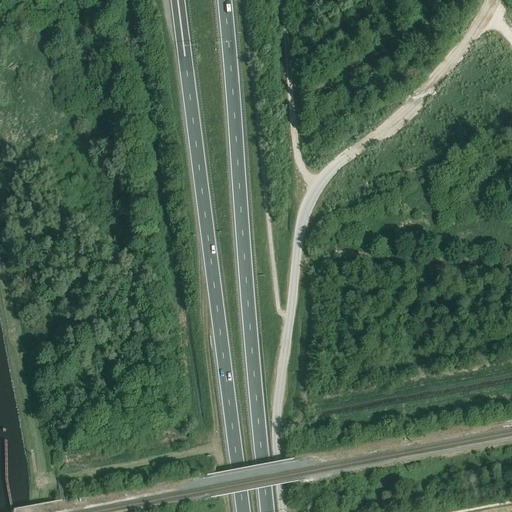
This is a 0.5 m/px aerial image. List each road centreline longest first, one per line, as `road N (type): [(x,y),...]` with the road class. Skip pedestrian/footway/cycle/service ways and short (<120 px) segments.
road 1 (unclassified): [(282,511),(275,418),(307,204),(336,163),(425,91),(493,0)]
road 2 (trunk): [(177,0),(243,511)]
road 3 (trunk): [(267,511),(224,0)]
road 4 (track): [(447,0),(296,107),(292,145),(320,181)]
